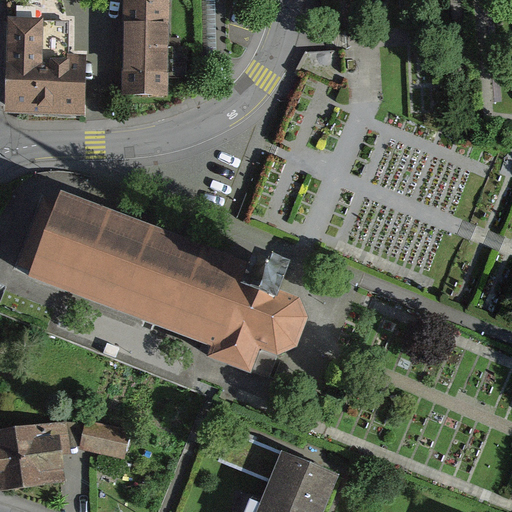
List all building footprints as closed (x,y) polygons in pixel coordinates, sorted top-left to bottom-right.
[(164,92),(166,2),(126,1),(125,92),(164,92)] [(10,24),(8,108),(78,110),(80,61),(41,60),(43,25),(10,24)] [(252,350),(271,357),(292,347),(303,317),(294,295),(273,287),(282,263),(246,249),(242,261),(51,190),(49,195),(43,193),(15,269),(21,271),(19,275),(208,345),(203,357),(244,372),(252,350)] [(128,431),(84,421),(77,450),(122,459),(128,431)] [(64,423),(0,431),(0,488),(60,481),(56,453),(67,452),(64,423)] [(317,511),(333,475),(280,454),(256,511),(317,511)]
